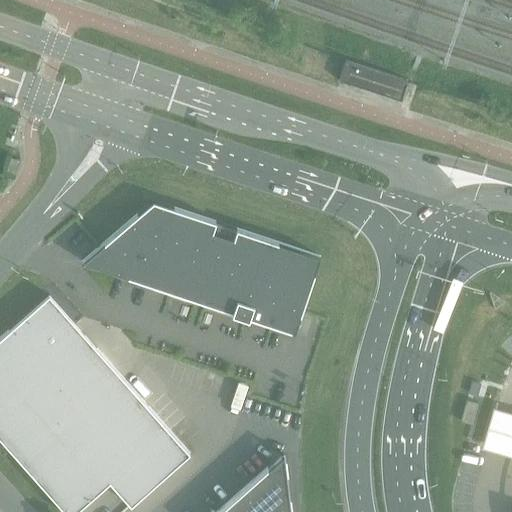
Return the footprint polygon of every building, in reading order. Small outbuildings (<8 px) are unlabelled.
[(407,81),(345,61),(341,72),(338,80),(354,86),(354,85),(377,93),(401,101),(404,91),(407,81)] [(19,161),(18,160),(10,157),(5,171),(14,175),(19,161)] [(302,311),(320,257),(153,201),(101,245),(98,248),(82,261),(232,312),(231,314),(248,319),(249,317),(254,319),(294,333),(301,313),(302,311)] [(189,453),(76,325),(49,295),(0,337),(0,438),(65,511),(74,511),(109,482),(130,506),(189,453)] [(478,403),(466,400),(460,421),(472,424),(478,403)] [(511,413),(493,408),(482,447),(511,455),(511,413)] [(267,467),(216,511),(289,511),(283,453),(267,467)]
